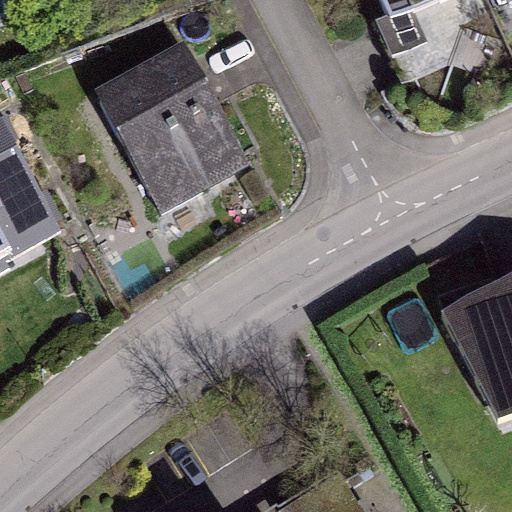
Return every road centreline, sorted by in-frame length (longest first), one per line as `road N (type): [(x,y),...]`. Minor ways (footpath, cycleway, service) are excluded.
road 1 (residential): [(393,216),(122,385),(0,494)]
road 2 (residential): [(393,216),(283,0)]
road 3 (residential): [(511,162),(393,216)]
